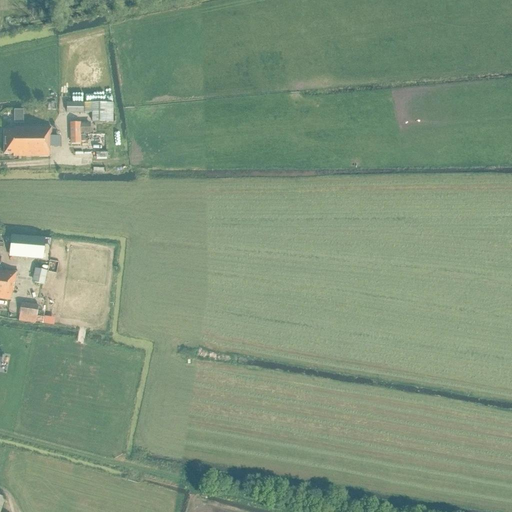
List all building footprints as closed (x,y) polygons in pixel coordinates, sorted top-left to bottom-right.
[(113,122),(114,103),(84,103),(84,113),(92,113),(91,122),(113,122)] [(67,113),(82,113),(82,104),(67,104),(67,113)] [(71,144),(80,144),(79,123),(71,123),(71,144)] [(51,136),(51,128),(13,128),(13,130),(4,130),(4,154),(13,154),(13,156),(50,156),(50,148),(51,148),(51,147),(60,147),(60,136),(51,136)] [(50,243),(51,240),(45,239),(45,238),(11,235),(9,257),(44,259),(45,242),(50,243)] [(18,273),(0,269),(0,298),(11,300),(12,292),(13,292),(16,275),(18,275),(18,273)] [(43,284),(43,282),(46,271),(38,269),(35,282),(43,284)] [(39,305),(22,303),(20,315),(36,317),(35,322),(43,323),(45,308),(39,307),(39,305)]
